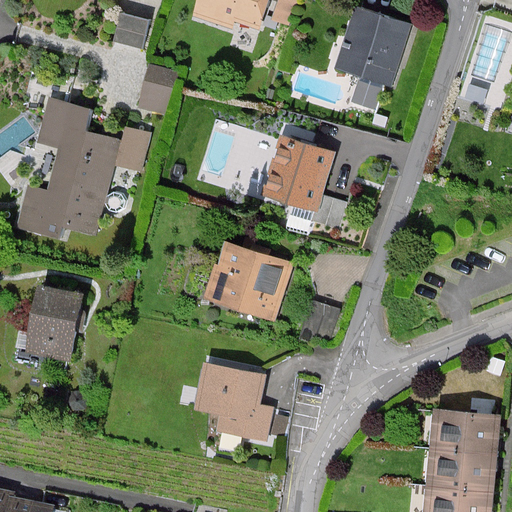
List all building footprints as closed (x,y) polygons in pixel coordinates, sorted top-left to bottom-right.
[(199,0),(195,12),(232,25),(234,18),(259,26),(267,3),(268,0),(199,0)] [(299,23),(306,0),(279,0),(274,14),(299,23)] [(410,25),(358,10),(339,69),(391,85),(410,25)] [(153,58),(140,101),(167,110),(181,67),(153,58)] [(87,112),(52,103),(42,140),(61,145),(49,191),(29,186),(18,226),(62,237),(65,224),(94,232),(113,161),(139,168),(148,134),(129,130),(125,146),(103,140),(81,134),(87,112)] [(332,153),(282,138),(265,195),(316,209),(325,179),(332,153)] [(260,255),(228,245),(221,268),(216,267),(206,296),(274,317),(291,265),(260,255)] [(82,296),(40,287),(27,352),(68,360),(77,316),(82,296)] [(341,309),(311,300),(300,337),(314,341),(316,334),(332,339),(341,309)] [(267,437),(273,409),(257,406),(260,394),(264,376),(208,364),(199,407),(222,412),(218,427),(267,437)] [(278,408),(275,427),(289,430),(292,411),(278,408)] [(498,417),(435,411),(431,450),(428,487),(425,511),(489,511),(491,492),(494,464),(495,455),(496,445),(498,417)] [(48,511),(50,506),(32,502),(8,498),(9,492),(0,490),(0,511),(48,511)]
